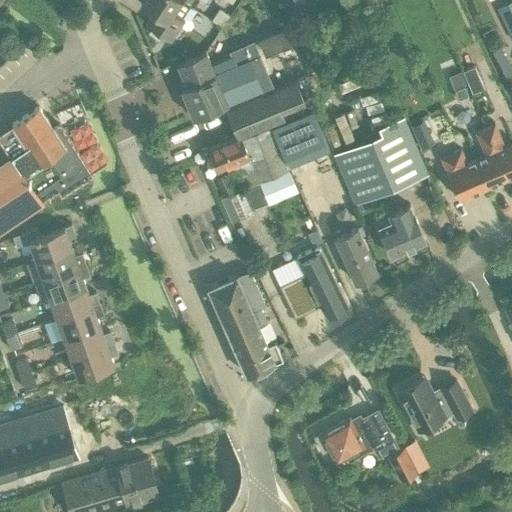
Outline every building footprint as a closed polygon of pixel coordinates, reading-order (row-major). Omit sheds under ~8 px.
[(192,6),(183,0),(141,0),(140,2),(153,11),(146,22),(171,39),(184,19),(182,17),(190,5),(192,7),(192,6)] [(511,0),(509,0),(497,6),(511,37),(511,0)] [(229,14),(219,7),(211,19),(221,26),(229,14)] [(283,29),(260,39),(266,51),(288,42),(283,29)] [(206,50),(176,62),(183,77),(186,84),(257,54),(259,52),(254,40),(229,50),(231,54),(211,62),(206,50)] [(186,84),(181,86),(187,101),(265,68),(259,52),(257,54),(186,84)] [(475,66),(463,71),(472,92),(484,87),(475,66)] [(265,68),(187,101),(193,116),(272,83),(265,68)] [(237,135),(206,148),(212,161),(216,172),(236,163),(245,185),(288,167),(270,126),(269,124),(285,117),(282,109),(305,100),(296,79),(226,109),(237,135)] [(0,229),(44,201),(42,198),(46,195),(58,188),(61,193),(91,173),(92,173),(83,159),(61,126),(60,124),(54,128),(39,105),(12,122),(12,123),(26,145),(2,161),(0,162),(0,229)] [(334,150),(332,151),(334,155),(343,179),(353,203),(422,174),(417,161),(398,117),(390,120),(379,125),(381,130),(334,150)] [(316,118),(277,135),(291,168),(332,151),(316,118)] [(495,121),(484,126),(507,177),(511,174),(511,140),(505,144),(495,121)] [(481,127),(475,130),(484,153),(476,156),(489,185),(504,178),(507,177),(484,126),(481,127)] [(461,146),(440,155),(442,161),(459,198),(482,188),(489,185),(476,156),(469,159),(467,160),(461,146)] [(288,169),(259,181),(268,203),(298,191),(288,169)] [(235,188),(227,170),(216,175),(224,193),(235,188)] [(242,188),(229,194),(239,217),(252,212),(242,188)] [(426,241),(409,204),(388,213),(392,220),(378,226),(392,256),(426,241)] [(28,241),(35,259),(73,245),(70,237),(76,235),(71,223),(39,234),(37,227),(12,236),(16,246),(28,241)] [(377,271),(357,226),(335,236),(355,281),(377,271)] [(35,259),(42,279),(86,263),(82,252),(76,254),(73,245),(35,259)] [(305,272),(280,284),(295,316),(320,304),(326,315),(348,304),(319,245),(297,255),(305,272)] [(42,279),(49,298),(87,284),(84,276),(90,274),(86,263),(42,279)] [(245,270),(237,274),(208,286),(246,373),(282,357),(275,340),(267,343),(258,323),(267,320),(260,305),(265,303),(250,269),(246,271),(245,270)] [(49,298),(56,318),(100,302),(96,291),(90,293),(87,284),(49,298)] [(4,292),(0,293),(0,308),(8,306),(4,292)] [(56,318),(63,337),(101,324),(98,315),(104,313),(100,302),(56,318)] [(0,322),(5,336),(18,331),(13,318),(0,322)] [(63,337),(70,357),(114,341),(110,330),(104,332),(101,324),(63,337)] [(22,344),(18,331),(5,336),(10,349),(22,344)] [(118,352),(114,341),(70,357),(77,377),(115,363),(112,354),(118,352)] [(15,361),(19,375),(32,370),(27,357),(15,361)] [(24,388),(37,384),(32,370),(19,375),(24,388)] [(456,417),(471,409),(455,380),(440,388),(432,392),(424,377),(397,391),(417,430),(444,416),(443,414),(452,409),(456,417)] [(64,405),(0,423),(0,477),(79,455),(64,405)] [(321,431),(314,435),(322,451),(330,447),(336,458),(347,453),(349,457),(373,444),(378,453),(395,444),(386,428),(383,429),(380,423),(383,421),(377,410),(361,418),(359,415),(350,419),(348,417),(321,431)] [(401,480),(417,472),(403,446),(387,455),(401,480)] [(99,511),(128,504),(127,502),(159,493),(149,456),(63,481),(72,511),(99,511)]
